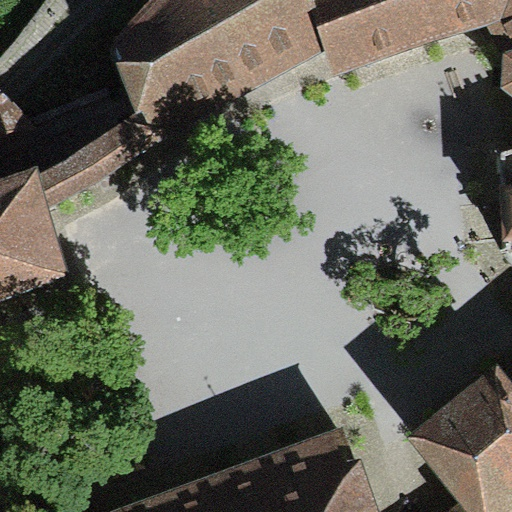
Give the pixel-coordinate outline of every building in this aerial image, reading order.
[(144,136),(161,161),(307,81),(325,71),(312,33),(319,29),(316,7),(310,0),(184,0),(175,7),(111,74),(125,109),(135,133),(139,140),(144,136)] [(325,71),(336,99),(490,45),(504,40),(508,0),(330,0),(316,7),(319,29),(312,33),(325,71)] [(511,0),(508,0),(504,40),(490,45),(503,75),(502,113),(511,119),(511,0)] [(0,97),(0,144),(28,128),(0,97)] [(37,191),(49,227),(161,161),(144,136),(139,140),(135,133),(37,191)] [(511,174),(506,176),(507,215),(503,216),(504,241),(506,272),(511,281),(511,174)] [(0,322),(70,296),(49,227),(37,191),(0,201),(0,322)] [(511,511),(511,439),(507,434),(511,430),(511,411),(498,394),(410,468),(442,511),(511,511)] [(147,511),(368,511),(343,442),(147,511)]
